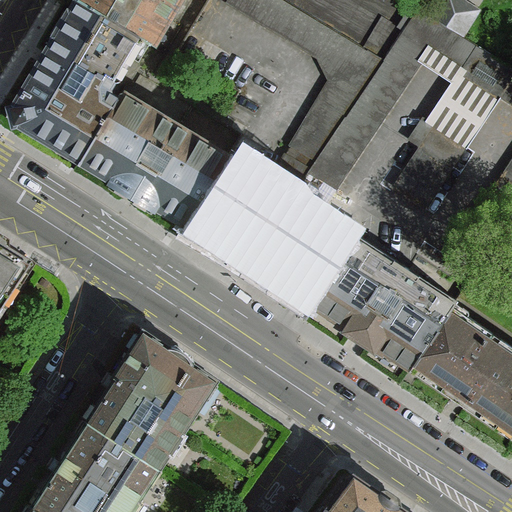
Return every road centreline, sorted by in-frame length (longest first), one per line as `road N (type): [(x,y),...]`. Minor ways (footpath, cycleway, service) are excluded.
road 1 (secondary): [(345,408),(128,264)]
road 2 (residential): [(128,264),(0,460)]
road 3 (secondary): [(499,511),(345,408)]
road 4 (secondary): [(128,264),(0,181)]
road 5 (residential): [(345,408),(271,511)]
